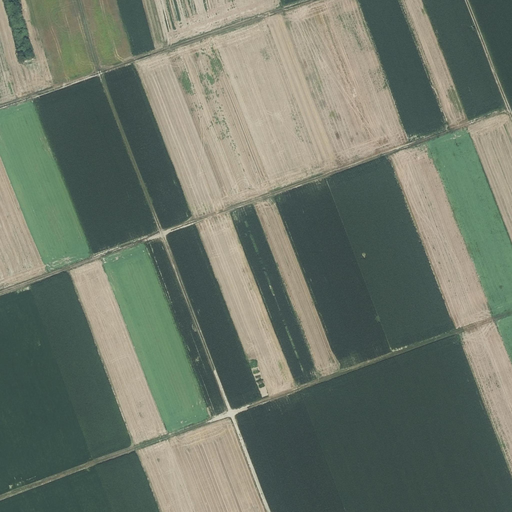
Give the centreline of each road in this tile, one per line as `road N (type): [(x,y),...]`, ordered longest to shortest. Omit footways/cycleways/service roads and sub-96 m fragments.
road 1 (track): [(83,0),(101,69),(270,511)]
road 2 (track): [(511,311),(0,498)]
road 3 (track): [(0,293),(511,107)]
road 4 (track): [(0,105),(310,0)]
